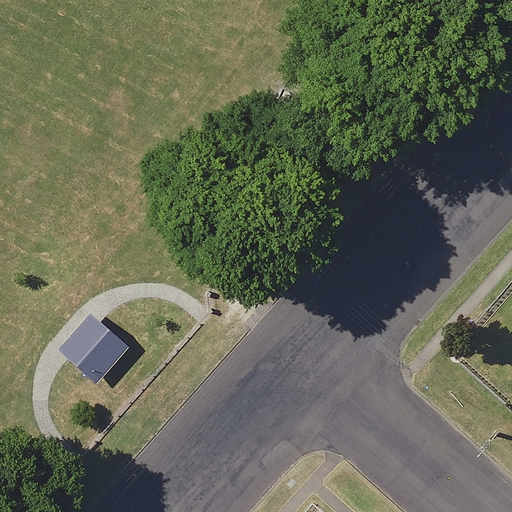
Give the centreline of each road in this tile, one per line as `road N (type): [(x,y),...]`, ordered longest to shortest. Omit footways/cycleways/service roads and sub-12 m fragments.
road 1 (residential): [(511,150),(322,371)]
road 2 (residential): [(322,371),(478,511)]
road 3 (residential): [(322,371),(195,511)]
